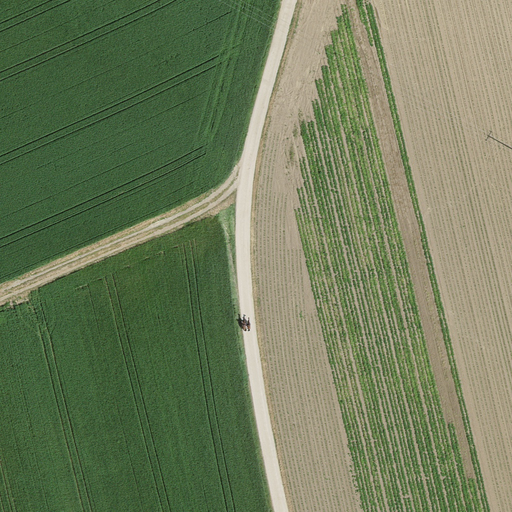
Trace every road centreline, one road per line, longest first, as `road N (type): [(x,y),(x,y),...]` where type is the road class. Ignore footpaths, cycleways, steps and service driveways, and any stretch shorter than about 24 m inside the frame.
road 1 (track): [(290,0),(255,127),(243,209),(259,384),(283,511)]
road 2 (track): [(247,170),(203,206),(0,297)]
